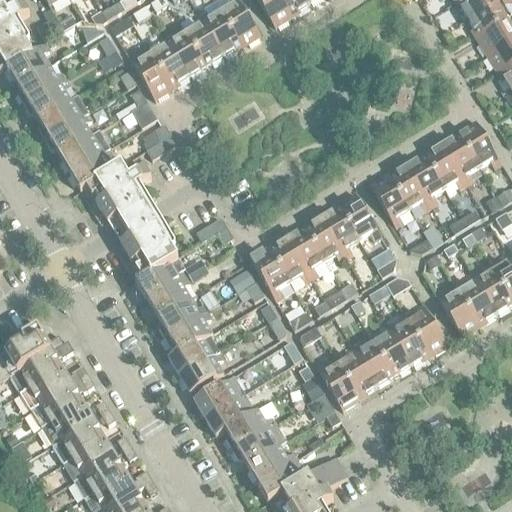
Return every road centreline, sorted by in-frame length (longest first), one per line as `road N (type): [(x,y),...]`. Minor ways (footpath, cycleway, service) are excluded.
road 1 (residential): [(217,178),(255,246),(477,111)]
road 2 (residential): [(217,178),(174,107),(358,0)]
road 3 (residential): [(208,511),(64,273)]
road 4 (residential): [(398,491),(358,421),(511,329)]
road 5 (residential): [(477,111),(409,0)]
road 6 (residential): [(64,273),(0,161)]
road 7 (residential): [(114,242),(217,178)]
